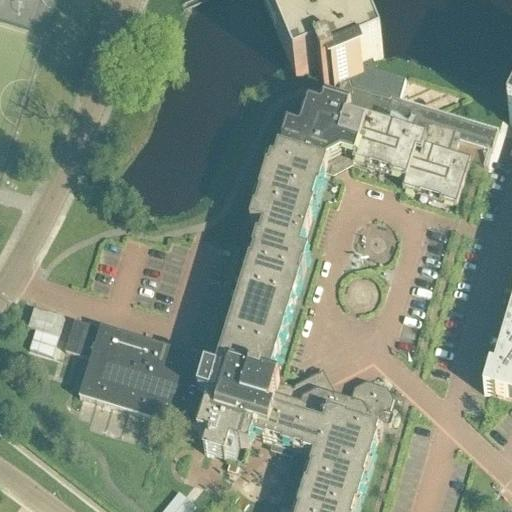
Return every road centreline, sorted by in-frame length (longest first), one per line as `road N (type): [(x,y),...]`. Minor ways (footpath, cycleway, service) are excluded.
road 1 (residential): [(381,356),(418,225),(350,206),(313,337)]
road 2 (unclassified): [(128,0),(79,146),(0,296)]
road 3 (residential): [(511,478),(381,356)]
